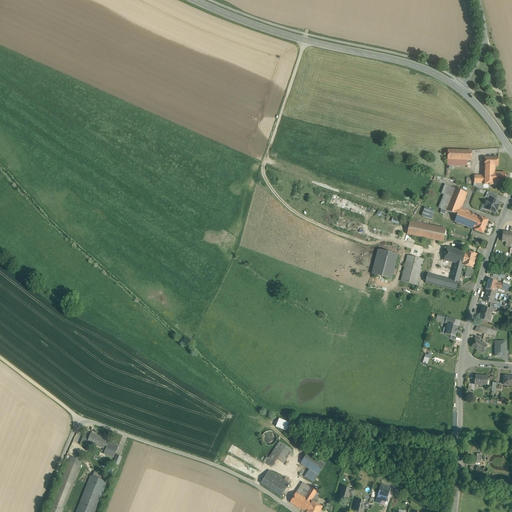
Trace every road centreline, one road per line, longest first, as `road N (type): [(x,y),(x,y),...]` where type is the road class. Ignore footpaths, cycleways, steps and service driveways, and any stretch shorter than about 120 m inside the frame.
road 1 (track): [(291,509),(220,466),(78,417),(39,511)]
road 2 (tertiary): [(193,0),(285,35),(412,64),(458,88)]
road 3 (tertiary): [(511,192),(461,360)]
road 4 (residential): [(461,360),(454,501)]
